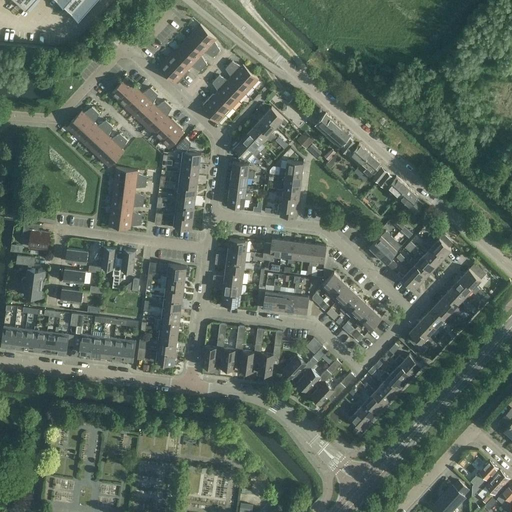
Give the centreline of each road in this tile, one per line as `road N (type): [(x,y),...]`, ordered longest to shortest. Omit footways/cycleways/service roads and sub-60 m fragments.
road 1 (tertiary): [(511,269),(211,0)]
road 2 (residential): [(199,310),(317,326),(361,363),(410,312)]
road 3 (residential): [(410,312),(323,228),(211,214)]
road 4 (residential): [(51,306),(61,232),(207,249)]
road 5 (tertiary): [(365,489),(511,327)]
road 6 (residential): [(365,489),(276,405),(189,388)]
road 7 (residential): [(189,388),(0,362)]
road 8 (residential): [(0,116),(55,121),(123,48),(131,55)]
road 9 (residential): [(511,466),(475,434),(464,438),(399,511)]
